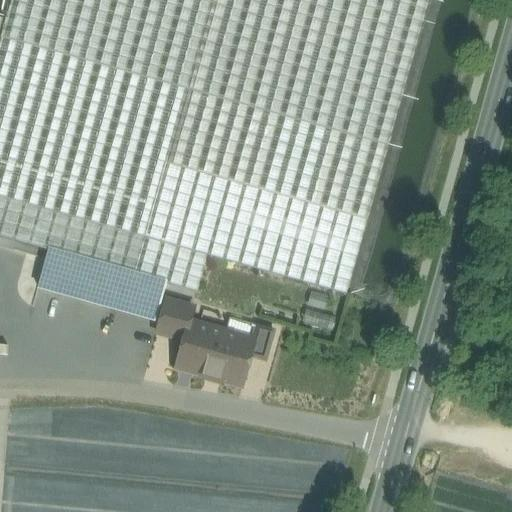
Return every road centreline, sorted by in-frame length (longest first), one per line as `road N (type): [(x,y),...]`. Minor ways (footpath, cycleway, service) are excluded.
road 1 (residential): [(403,443),(105,389),(0,387)]
road 2 (primary): [(403,443),(511,71)]
